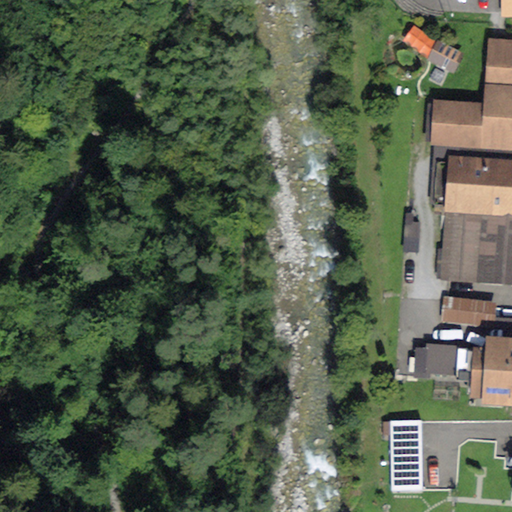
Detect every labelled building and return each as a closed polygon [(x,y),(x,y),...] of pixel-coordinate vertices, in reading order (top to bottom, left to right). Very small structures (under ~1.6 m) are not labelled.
[(511,46),(496,45),(493,92),(511,92),(511,46)] [(489,146),(511,147),(511,92),(493,92),(491,111),(489,146)] [(442,107),(440,142),(489,146),(491,111),(442,107)] [(511,169),(504,169),(505,160),(459,157),(453,230),(482,233),(479,278),(511,280),(511,169)] [(445,295),(445,320),(482,320),(482,296),(445,295)] [(459,346),(418,344),(417,375),(458,376),(459,346)] [(511,349),(495,349),(493,382),(474,381),(473,395),(492,397),(511,398),(511,349)] [(392,491),(422,491),(421,421),(391,421),(392,491)]
